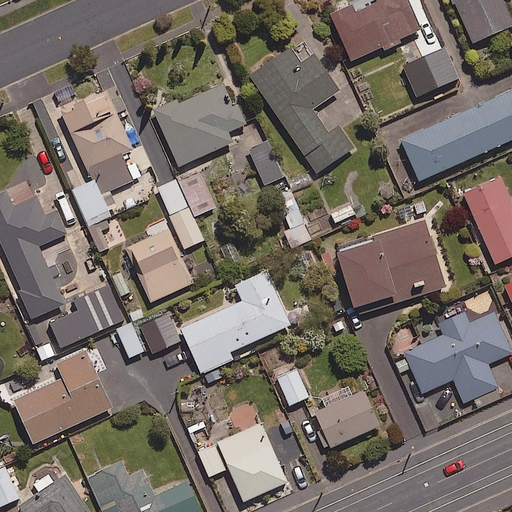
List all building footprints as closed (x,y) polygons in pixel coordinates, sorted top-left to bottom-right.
[(381,45),(385,52),(402,45),(398,38),(420,28),(407,0),(379,0),(380,2),(357,12),(353,4),(331,13),(351,58),(381,45)] [(454,0),(472,41),(511,22),(511,21),(502,0),(454,0)] [(452,60),(436,27),(420,35),(435,68),(452,60)] [(301,63),(290,47),(250,73),(315,172),(353,146),(339,124),(328,132),(311,107),(338,90),(315,54),(301,63)] [(231,108),(221,83),(155,110),(177,164),(232,141),(227,130),(246,122),(239,105),(231,108)] [(511,137),(511,88),(400,138),(418,178),(511,137)] [(133,149),(106,89),(61,109),(91,176),(99,172),(108,190),(141,175),(135,162),(128,165),(123,154),(133,149)] [(269,139),(249,148),(264,182),(285,172),(269,139)] [(215,206),(201,174),(179,183),(177,179),(156,188),(182,248),(203,239),(193,215),(215,206)] [(511,206),(511,202),(501,177),(475,189),(471,181),(461,185),(495,262),(511,254),(511,213),(509,208),(511,206)] [(87,225),(110,215),(107,208),(114,205),(108,191),(101,194),(94,179),(71,189),(87,225)] [(13,204),(6,189),(0,191),(0,250),(30,317),(64,302),(38,245),(66,232),(55,207),(43,212),(35,194),(13,204)] [(355,214),(351,203),(329,211),(333,222),(355,214)] [(446,285),(424,219),(335,248),(354,304),(396,290),(400,301),(446,285)] [(193,281),(167,220),(150,228),(153,235),(127,246),(150,300),(193,281)] [(312,238),(304,221),(282,231),(290,249),(312,238)] [(242,299),(175,329),(178,336),(184,334),(207,384),(223,377),(218,364),(233,357),(230,350),(290,323),(266,269),(235,283),(242,299)] [(127,316),(112,281),(65,302),(69,313),(49,322),(60,346),(127,316)] [(453,378),(464,401),(498,385),(488,363),(511,351),(511,342),(496,309),(470,321),(465,310),(439,322),(444,333),(404,352),(423,392),(453,378)] [(130,321),(116,328),(130,356),(144,350),(130,321)] [(44,342),(35,322),(27,325),(42,361),(54,356),(47,340),(44,342)] [(111,406),(86,350),(57,363),(63,376),(13,398),(33,442),(111,406)] [(308,395),(296,368),(277,376),(289,403),(308,395)] [(348,395),(344,386),(322,395),(326,406),(315,410),(329,445),(379,424),(364,389),(348,395)] [(501,398),(496,389),(474,399),(478,409),(501,398)] [(255,422),(251,412),(239,417),(245,429),(198,449),(209,475),(229,466),(243,499),(286,481),(280,465),(296,458),(277,413),(255,422)] [(127,474),(121,460),(87,476),(103,511),(192,511),(201,508),(188,479),(154,494),(142,468),(127,474)] [(0,504),(18,497),(5,466),(0,467),(0,504)] [(89,511),(66,475),(20,505),(24,511),(89,511)]
